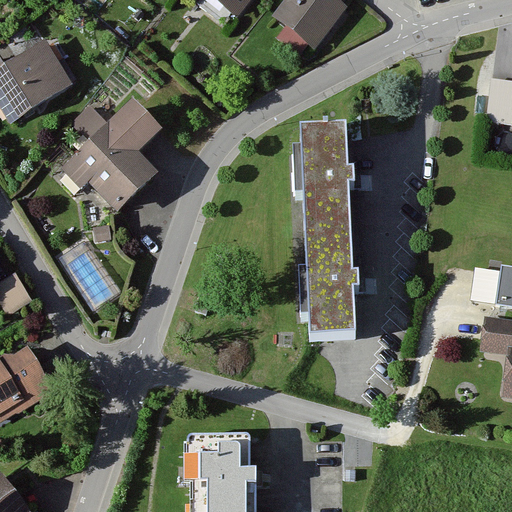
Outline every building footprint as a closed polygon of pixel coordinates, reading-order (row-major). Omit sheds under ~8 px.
[(214,0),(242,21),(258,0),(214,0)] [(290,0),(274,22),(319,54),(351,10),(338,0),(290,0)] [(0,100),(7,96),(23,123),(76,90),(49,46),(0,75),(0,100)] [(511,82),(493,79),(485,124),(511,129),(511,82)] [(168,136),(137,105),(64,175),(84,195),(92,187),(122,218),(163,179),(144,159),(168,136)] [(315,344),(362,342),(359,289),(355,184),(352,128),(306,130),(315,344)] [(470,304),(511,308),(511,269),(501,268),(501,273),(474,270),(470,304)] [(204,294),(193,292),(190,312),(200,313),(204,294)] [(504,404),(511,404),(511,325),(486,323),(482,357),(510,360),(504,404)] [(0,362),(0,428),(1,430),(58,397),(31,352),(13,363),(9,357),(0,362)] [(262,511),(263,486),(263,477),(253,477),(254,442),(190,442),(189,487),(195,487),(195,511),(262,511)] [(29,511),(0,475),(0,474),(0,511),(29,511)]
